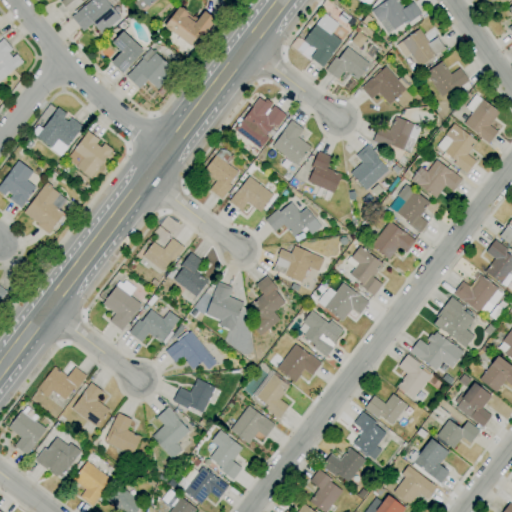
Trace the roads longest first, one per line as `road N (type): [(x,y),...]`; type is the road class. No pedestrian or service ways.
road 1 (secondary): [(0,368),(280,0)]
road 2 (residential): [(166,153),(83,84),(13,0)]
road 3 (residential): [(1,242),(60,56)]
road 4 (residential): [(511,165),(496,73),(446,0)]
